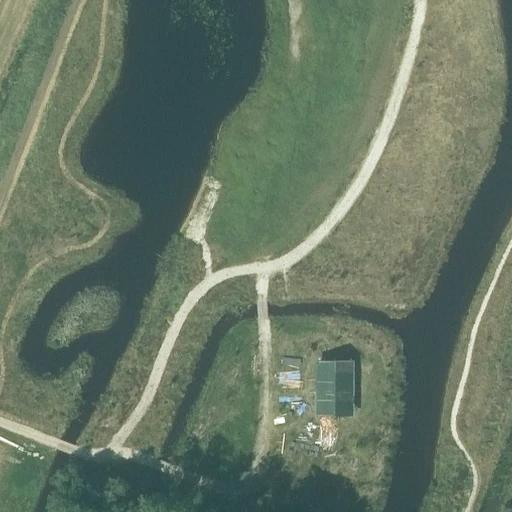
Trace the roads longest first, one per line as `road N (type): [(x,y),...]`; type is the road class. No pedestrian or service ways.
road 1 (track): [(261,269),(224,273),(195,293),(111,453),(224,490),(245,484),(265,428),(263,324)]
road 2 (track): [(261,299),(261,269),(304,250),(365,176),(404,71),(418,0)]
road 3 (track): [(75,0),(0,199)]
